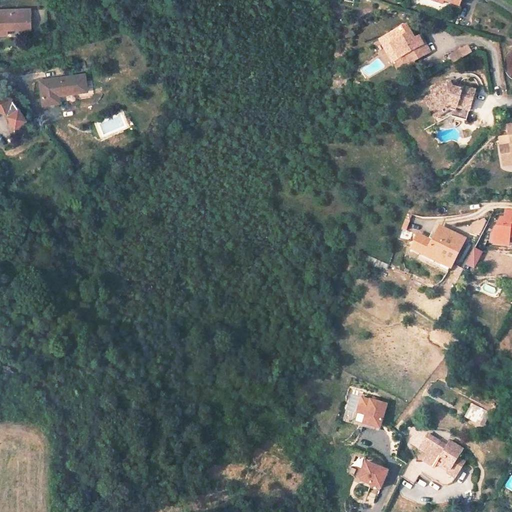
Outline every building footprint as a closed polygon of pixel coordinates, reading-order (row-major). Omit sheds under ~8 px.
[(30,10),(0,10),(0,34),(7,34),(7,30),(6,26),(31,25),(30,10)] [(410,39),(407,31),(411,30),(407,22),(389,30),(393,38),(391,39),(394,47),(397,54),(400,53),(407,50),(411,59),(429,50),(421,33),(417,35),(410,39)] [(407,31),(410,39),(417,35),(414,28),(411,30),(407,31)] [(384,32),(391,48),(394,47),(391,39),(393,38),(389,30),(384,32)] [(467,46),(449,56),(452,62),(470,52),(467,46)] [(511,49),(511,50),(510,51),(506,55),(505,57),(504,62),(503,65),(504,67),(505,72),(507,74),(510,79),(511,79),(511,49)] [(411,59),(407,50),(400,53),(404,62),(411,59)] [(83,75),(40,82),(44,104),(58,102),(57,95),(85,90),(83,75)] [(453,79),(448,82),(450,87),(456,85),(453,79)] [(427,91),(440,118),(449,114),(464,119),(469,104),(473,91),(456,85),(450,87),(448,82),(427,91)] [(10,99),(0,95),(0,111),(5,113),(5,111),(8,113),(7,118),(14,128),(25,120),(12,102),(10,101),(10,99)] [(508,136),(498,138),(502,159),(511,157),(511,124),(506,126),(508,136)] [(504,224),(505,219),(500,218),(493,234),(492,241),(504,242),(505,236),(503,235),(504,224)] [(475,222),(475,230),(482,234),(488,221),(475,222)] [(511,225),(504,224),(503,235),(505,236),(511,236),(511,225)] [(403,228),(398,239),(409,241),(413,231),(403,228)] [(420,253),(443,264),(441,269),(448,272),(452,263),(464,240),(440,228),(436,235),(433,243),(428,240),(418,235),(411,249),(420,253)] [(433,243),(436,235),(431,233),(428,240),(433,243)] [(504,242),(492,241),(492,243),(507,245),(508,243),(511,243),(511,236),(505,236),(504,242)] [(481,252),(474,248),(467,262),(474,266),(481,252)] [(443,264),(420,253),(418,258),(441,269),(443,264)] [(373,258),(370,265),(375,267),(378,261),(373,258)] [(13,373),(7,369),(4,375),(9,379),(13,373)] [(388,407),(363,398),(358,414),(367,416),(364,425),(363,428),(379,433),(380,430),(388,407)] [(468,412),(466,416),(478,422),(480,417),(484,410),(474,406),(470,413),(468,412)] [(427,435),(419,448),(427,454),(423,461),(433,467),(435,464),(437,465),(444,450),(435,444),(437,441),(427,435)] [(437,441),(435,444),(444,450),(446,446),(437,441)] [(444,450),(437,465),(448,472),(446,474),(454,479),(464,463),(457,458),(462,450),(449,441),(444,450)] [(385,471),(363,463),(358,478),(360,482),(369,485),(379,489),(385,471)] [(416,472),(403,466),(397,480),(410,485),(416,472)]
